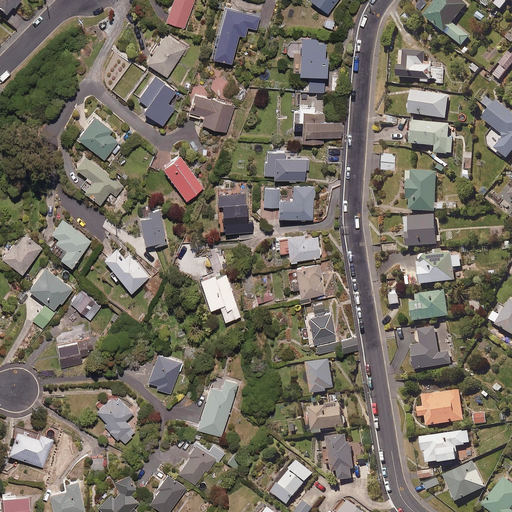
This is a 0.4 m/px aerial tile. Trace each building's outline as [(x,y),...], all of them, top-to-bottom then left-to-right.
[(0,0),(0,8),(5,12),(11,4),(13,6),(17,0),(0,0)] [(194,0),(171,0),(164,19),(184,27),(194,0)] [(335,0),(311,0),(327,12),(335,0)] [(466,4),(461,0),(435,0),(424,16),(462,45),(469,35),(452,22),(466,4)] [(507,0),(495,0),(493,3),(500,9),(507,0)] [(259,16),(224,6),(210,55),(230,61),(238,33),(244,35),(247,26),(256,28),(259,16)] [(186,48),(165,33),(145,60),(166,76),(186,48)] [(314,35),(298,34),(298,43),(288,42),(287,54),(294,55),(293,70),(324,73),(325,54),(322,54),(323,39),(314,39),(314,35)] [(425,51),(400,49),(399,52),(404,52),(403,65),(397,65),(396,77),(421,78),(421,82),(428,82),(428,79),(437,79),(436,83),(443,84),(445,63),(424,62),(425,51)] [(511,63),(511,54),(508,52),(499,63),(501,64),(493,74),(499,79),(511,63)] [(175,90),(154,74),(137,97),(144,103),(140,108),(161,124),(173,107),(166,101),(175,90)] [(324,79),(307,78),(307,84),(303,83),(303,89),(323,91),(324,79)] [(247,92),(241,89),(237,98),(243,100),(247,92)] [(448,95),(411,90),(408,113),(445,118),(448,95)] [(234,105),(193,92),(187,108),(203,113),(200,122),(226,130),(234,105)] [(494,102),(486,95),(481,102),(489,108),(481,118),(504,136),(494,148),(507,158),(511,151),(511,112),(496,100),(494,102)] [(298,106),(298,111),(293,111),(292,127),(301,127),(300,140),(322,141),(323,134),(340,135),(341,120),(324,120),(324,111),(313,111),(314,107),(298,106)] [(112,128),(95,113),(78,134),(105,157),(119,140),(109,132),(112,128)] [(449,124),(412,121),(410,143),(435,145),(435,152),(452,154),(453,138),(448,137),(449,124)] [(284,149),(273,148),(271,176),(303,178),(304,168),(308,168),(309,157),(283,155),(284,149)] [(124,186),(86,153),(77,165),(93,179),(84,188),(100,202),(111,190),(116,194),(124,186)] [(202,186),(179,154),(161,166),(185,199),(202,186)] [(447,164),(439,159),(434,166),(442,172),(447,164)] [(471,171),(463,169),(461,178),(469,180),(471,171)] [(436,171),(407,170),(406,198),(409,198),(408,210),(435,211),(436,171)] [(314,185),(291,183),(291,187),(287,186),(287,196),(278,195),(279,187),(263,186),(262,205),(276,206),(275,214),(311,217),(314,185)] [(244,192),(215,193),(215,201),(218,201),(219,231),(252,230),(252,220),(244,220),(244,192)] [(168,241),(161,208),(149,211),(150,215),(141,217),(147,246),(168,241)] [(436,244),(434,214),(404,217),(406,246),(436,244)] [(92,240),(63,217),(52,231),(59,236),(56,240),(64,247),(59,253),(72,264),(92,240)] [(25,233),(23,236),(15,238),(2,254),(23,271),(43,247),(25,233)] [(304,237),(304,234),(279,236),(280,251),(287,250),(288,259),(319,256),(317,236),(304,237)] [(511,240),(501,241),(502,249),(511,248),(511,240)] [(125,257),(117,247),(105,257),(132,290),(149,276),(131,253),(125,257)] [(442,253),(442,249),(431,250),(431,254),(416,255),(419,284),(455,280),(453,265),(459,265),(458,257),(451,258),(451,252),(442,253)] [(219,254),(209,257),(214,272),(198,278),(208,307),(218,304),(224,320),(239,315),(219,254)] [(323,293),(319,263),(287,267),(290,287),(297,286),(299,301),(309,299),(309,295),(323,293)] [(73,288),(46,266),(29,287),(56,309),(73,288)] [(103,304),(84,288),(71,302),(90,319),(103,304)] [(448,315),(444,290),(415,294),(416,301),(410,302),(413,321),(448,315)] [(399,303),(397,291),(388,292),(390,304),(399,303)] [(274,300),(272,292),(256,295),(258,303),(274,300)] [(511,300),(510,300),(501,316),(494,312),(489,320),(511,333),(511,300)] [(55,311),(45,303),(33,320),(44,327),(55,311)] [(324,312),(323,303),(306,305),(309,326),(301,328),(302,338),(308,337),(309,344),(315,343),(317,353),(337,349),(331,311),(324,312)] [(85,332),(85,325),(71,327),(72,332),(58,333),(62,366),(82,363),(81,356),(93,355),(90,332),(85,332)] [(439,353),(434,326),(419,329),(421,344),(411,346),(414,369),(451,363),(449,351),(439,353)] [(357,348),(355,336),(339,338),(341,350),(357,348)] [(183,361),(159,352),(148,379),(159,383),(157,387),(171,393),(183,361)] [(333,387),(329,359),(306,363),(311,394),(325,391),(325,389),(333,387)] [(239,382),(225,378),(222,388),(211,385),(198,427),(222,435),(239,382)] [(464,420),(459,389),(422,395),(423,406),(417,407),(418,417),(425,416),(426,425),(464,420)] [(134,411),(116,391),(97,408),(108,421),(105,424),(123,444),(137,432),(125,418),(134,411)] [(326,409),(326,405),(308,408),(313,434),(321,433),(320,429),(343,426),(340,406),(326,409)] [(485,412),(474,413),(475,424),(486,423),(485,412)] [(470,444),(468,430),(420,437),(422,452),(424,451),(426,464),(457,460),(455,446),(470,444)] [(38,439),(17,431),(8,454),(43,468),(54,439),(40,434),(38,439)] [(346,442),(345,434),(327,436),(331,471),(337,470),(338,480),(355,478),(350,442),(346,442)] [(210,449),(197,439),(188,451),(191,454),(179,470),(195,483),(206,469),(208,470),(216,459),(218,460),(225,451),(214,443),(210,449)] [(243,459),(235,452),(228,461),(236,467),(243,459)] [(312,473),(297,460),(272,492),(286,504),(312,473)] [(485,487),(473,461),(443,476),(455,501),(485,487)] [(431,477),(430,470),(418,471),(419,478),(431,477)] [(104,511),(133,511),(137,509),(134,507),(139,502),(130,492),(137,489),(129,473),(116,479),(122,491),(116,496),(112,491),(98,505),(104,511)] [(168,511),(187,486),(169,473),(149,501),(165,511),(168,511)] [(511,507),(511,484),(503,477),(482,505),(491,511),(511,511),(511,507),(511,508),(511,507)] [(439,484),(437,478),(423,483),(426,490),(439,484)] [(76,511),(85,510),(79,479),(66,481),(68,489),(51,492),(54,511),(76,511)] [(29,511),(29,497),(3,498),(3,511),(29,511)] [(362,511),(346,498),(334,511),(362,511)] [(308,511),(312,508),(303,501),(295,511),(308,511)]
